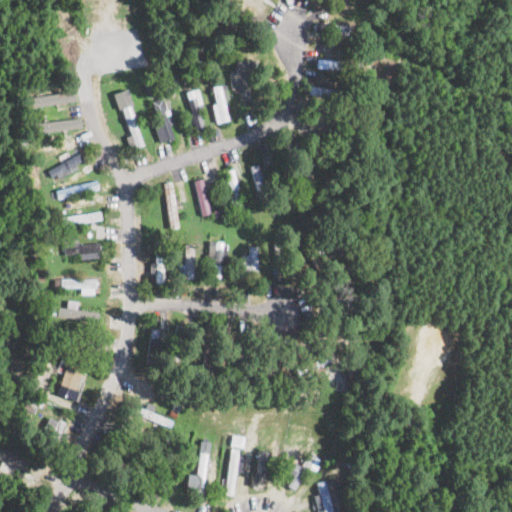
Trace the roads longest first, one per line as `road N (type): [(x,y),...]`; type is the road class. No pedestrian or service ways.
road 1 (residential): [(56,511),(115,391),(134,304),(127,176),(96,133),(82,81)]
road 2 (residential): [(127,176),(242,142),(290,102),(301,11)]
road 3 (residential): [(69,493),(166,511),(285,507)]
road 4 (residential): [(134,304),(277,308)]
